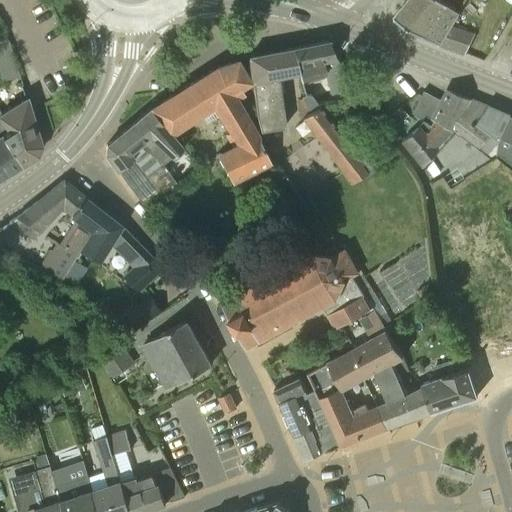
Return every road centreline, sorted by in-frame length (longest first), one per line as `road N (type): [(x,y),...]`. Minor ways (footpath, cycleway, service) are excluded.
road 1 (residential): [(287,478),(234,353),(157,243),(89,166)]
road 2 (tertiary): [(511,94),(331,22)]
road 3 (residential): [(266,38),(111,90)]
road 4 (secondary): [(0,204),(91,120)]
